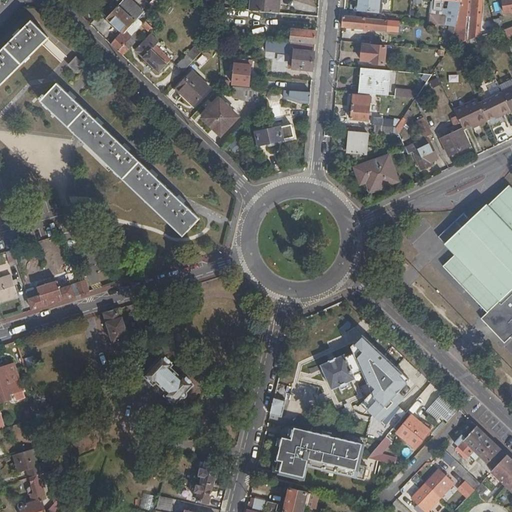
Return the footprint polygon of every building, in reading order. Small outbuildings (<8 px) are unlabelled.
[(103,11),(125,32),(127,29),(136,20),(143,12),(130,0),(113,0),(109,5),(103,11)] [(251,0),(251,9),(278,12),(279,2),(275,2),(275,0),(251,0)] [(357,0),(356,10),(380,13),(381,0),(357,0)] [(433,0),(432,13),(429,13),(428,22),(449,24),(456,25),(461,0),(458,0),(433,0)] [(460,0),(461,0),(456,25),(452,43),(452,44),(453,43),(476,36),(479,35),(481,5),(481,0),(460,0)] [(511,0),(502,0),(504,11),(511,10),(511,0)] [(393,19),(343,14),(342,26),(386,30),(392,30),(393,19)] [(494,19),(489,20),(491,31),(498,29),(501,28),(500,17),(494,19)] [(33,20),(0,52),(0,86),(50,36),(33,20)] [(141,25),(136,20),(127,29),(130,31),(133,34),(136,30),(141,25)] [(150,30),(154,27),(146,20),(143,23),(150,30)] [(456,25),(449,24),(446,42),(452,43),(456,25)] [(511,24),(501,28),(498,29),(502,36),(511,31),(511,24)] [(292,28),(292,30),(291,41),(315,43),(317,30),(292,28)] [(136,30),(133,34),(118,50),(122,54),(141,35),(139,33),(136,30)] [(125,36),(121,33),(111,43),(118,50),(133,34),(130,31),(125,36)] [(136,47),(160,71),(172,59),(157,43),(160,39),(152,31),(136,47)] [(294,57),(293,67),(313,68),(315,43),(291,41),(290,56),(294,57)] [(385,45),(362,43),(361,54),(360,59),(360,60),(372,61),(372,63),(383,65),(385,45)] [(202,52),(195,45),(188,53),(177,64),(184,71),(195,60),(202,52)] [(71,65),(77,71),(84,64),(77,57),(75,60),(71,65)] [(236,57),(233,82),(248,83),(250,68),(251,59),(236,57)] [(368,68),(363,67),(361,92),(365,92),(367,75),(369,75),(369,68),(368,68)] [(369,75),(367,75),(365,92),(387,94),(390,70),(383,69),(369,68),(369,75)] [(194,104),(210,87),(194,70),(177,87),(194,104)] [(511,78),(499,85),(502,91),(510,109),(511,108),(511,78)] [(201,218),(109,131),(59,83),(47,95),(46,94),(42,98),(43,99),(42,100),(114,169),(185,236),(201,218)] [(244,85),(233,84),(233,95),(242,100),(244,85)] [(264,87),(244,85),(242,100),(245,100),(262,102),(264,87)] [(414,89),(395,87),(394,95),(413,96),(414,89)] [(270,99),(279,99),(279,89),(270,90),(270,99)] [(291,95),(296,97),(310,98),(311,90),(291,89),(291,95)] [(502,91),(479,102),(487,119),(494,115),(500,112),(501,115),(510,110),(510,109),(502,91)] [(368,119),(371,96),(354,95),(351,117),(368,119)] [(220,132),(237,115),(220,98),(202,116),(220,132)] [(478,98),(454,109),(463,127),(472,123),(477,120),(478,123),(487,119),(479,102),(478,98)] [(412,112),(407,109),(395,126),(398,133),(412,112)] [(384,118),(373,117),(373,124),(374,124),(390,126),(393,126),(394,120),(384,119),(384,118)] [(433,120),(427,122),(433,134),(438,131),(433,120)] [(427,122),(421,125),(426,136),(427,136),(433,134),(427,122)] [(291,123),(257,130),(259,142),(294,135),(291,123)] [(374,124),(373,133),(381,134),(383,132),(390,126),(374,124)] [(466,147),(465,145),(470,143),(463,127),(441,138),(449,154),(466,147)] [(368,131),(351,129),(349,149),(349,150),(350,150),(360,151),(366,152),(366,146),(368,131)] [(414,142),(417,149),(431,143),(427,136),(426,136),(414,142)] [(430,162),(437,158),(431,143),(417,149),(414,142),(405,147),(408,154),(413,151),(421,168),(431,164),(430,162)] [(370,187),(395,179),(387,157),(356,167),(360,181),(367,179),(370,187)] [(499,300),(500,301),(511,289),(511,187),(509,185),(489,204),(488,203),(471,219),(465,212),(455,221),(438,237),(443,243),(453,255),(443,266),(487,313),(499,300)] [(7,251),(12,266),(19,264),(14,249),(7,251)] [(13,275),(0,278),(0,300),(19,295),(13,275)] [(59,281),(28,290),(33,309),(82,293),(79,282),(77,277),(70,279),(72,285),(61,288),(59,281)] [(87,280),(79,282),(82,293),(90,291),(87,280)] [(511,289),(500,301),(483,318),(506,342),(511,337),(511,338),(511,289)] [(124,317),(123,317),(120,308),(105,312),(115,342),(130,337),(124,317)] [(483,318),(481,319),(488,325),(505,343),(506,342),(483,318)] [(359,336),(347,348),(368,390),(358,404),(381,425),(397,408),(394,405),(398,402),(391,397),(407,380),(359,336)] [(166,394),(176,403),(195,383),(164,354),(145,374),(155,384),(159,381),(169,391),(166,394)] [(297,358),(284,354),(283,359),(296,363),(297,358)] [(318,365),(329,389),(337,385),(344,382),(351,379),(341,355),(318,365)] [(0,364),(0,401),(12,397),(11,392),(13,391),(15,397),(16,400),(27,397),(20,377),(18,370),(15,362),(4,365),(3,363),(0,364)] [(292,379),(279,376),(276,390),(288,394),(292,395),(295,380),(292,379)] [(288,394),(276,390),(274,396),(287,400),(288,394)] [(438,395),(424,410),(439,425),(454,409),(438,395)] [(287,400),(274,396),(270,414),(283,417),(287,400)] [(412,448),(426,432),(408,415),(394,432),(412,448)] [(466,459),(471,454),(491,473),(492,472),(508,455),(477,425),(466,437),(462,433),(455,441),(459,445),(456,448),(466,459)] [(282,461),(279,473),(304,479),(307,465),(325,470),(326,467),(336,469),(335,472),(365,479),(368,466),(360,464),(365,444),(332,435),(331,438),(322,436),(322,433),(295,426),(292,438),(283,436),(277,459),(282,461)] [(388,435),(369,458),(396,464),(397,457),(384,454),(394,441),(388,435)] [(20,469),(29,466),(31,475),(40,472),(43,471),(35,447),(15,453),(20,469)] [(467,481),(463,485),(472,493),(477,489),(482,483),(473,475),(446,449),(439,456),(467,481)] [(492,472),(511,490),(511,459),(508,455),(492,472)] [(197,473),(200,474),(199,479),(215,483),(220,463),(204,459),(202,467),(198,466),(197,473)] [(58,466),(47,470),(48,475),(60,472),(58,466)] [(455,483),(440,469),(413,497),(420,503),(417,506),(423,511),(424,511),(426,509),(428,511),(455,483)] [(22,507),(24,507),(25,511),(46,511),(47,511),(48,510),(44,498),(48,497),(43,480),(46,479),(45,476),(42,477),(40,472),(31,475),(36,492),(32,493),(34,501),(31,502),(27,503),(25,501),(23,501),(22,502),(21,503),(21,505),(22,507)] [(195,498),(211,502),(215,483),(199,479),(198,483),(195,483),(193,489),(197,490),(195,498)] [(488,487),(482,483),(477,489),(482,494),(488,487)] [(291,488),(284,511),(303,511),(308,493),(291,488)] [(175,498),(160,494),(157,506),(172,510),(175,498)] [(61,511),(63,504),(56,502),(48,510),(47,511),(50,511),(61,511)]
